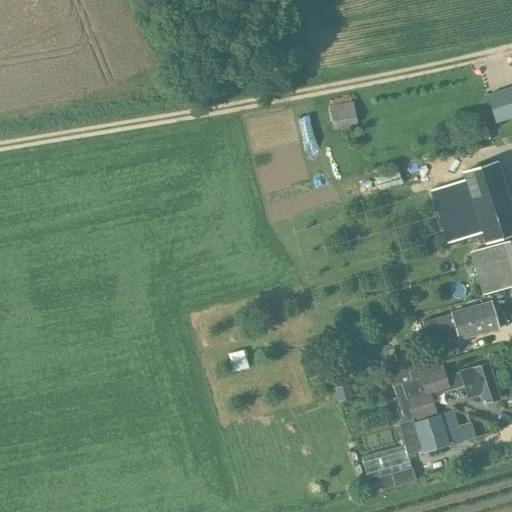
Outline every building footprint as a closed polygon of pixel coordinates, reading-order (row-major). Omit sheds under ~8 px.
[(415,46),(376,51),(377,62),(416,58),(415,46)] [(511,86),(485,95),(494,123),(511,116),(511,86)] [(327,107),(332,129),(356,124),(352,101),(327,107)] [(462,172),(465,180),(429,190),(446,242),(481,232),(485,243),(511,234),(511,209),(497,161),(462,172)] [(355,197),(395,187),(391,173),(352,182),(355,197)] [(511,239),(498,244),(470,253),(483,294),(511,284),(511,239)] [(489,302),(450,314),(428,319),(433,335),(455,330),(458,340),(497,328),(489,302)] [(438,348),(394,362),(397,374),(439,361),(441,360),(438,348)] [(439,361),(397,374),(388,376),(402,421),(412,417),(413,421),(436,414),(429,392),(442,388),(446,386),(443,377),(444,377),(439,361)] [(459,372),(444,377),(443,377),(446,386),(442,388),(443,392),(464,387),(467,398),(480,394),(484,404),(498,399),(487,364),(459,372)] [(448,446),(462,442),(452,410),(439,414),(448,446)] [(439,414),(414,422),(422,449),(447,442),(439,414)] [(406,454),(422,449),(412,417),(396,422),(406,454)] [(410,467),(409,467),(376,477),(377,483),(380,491),(415,480),(410,467)]
